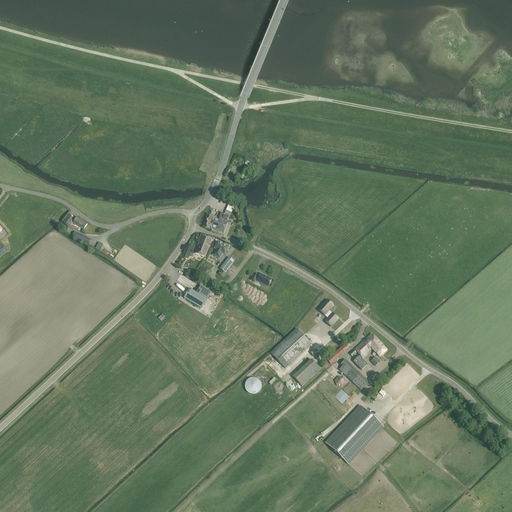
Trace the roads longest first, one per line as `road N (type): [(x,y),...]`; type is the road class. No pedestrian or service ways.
road 1 (tertiary): [(511,436),(338,296),(267,254),(191,226)]
road 2 (tertiary): [(0,427),(148,289),(191,226)]
road 3 (track): [(248,106),(511,149)]
road 4 (track): [(232,103),(0,45)]
road 5 (unclassified): [(0,185),(53,197),(109,226),(192,212)]
road 6 (tertiary): [(192,212),(217,179),(240,104)]
